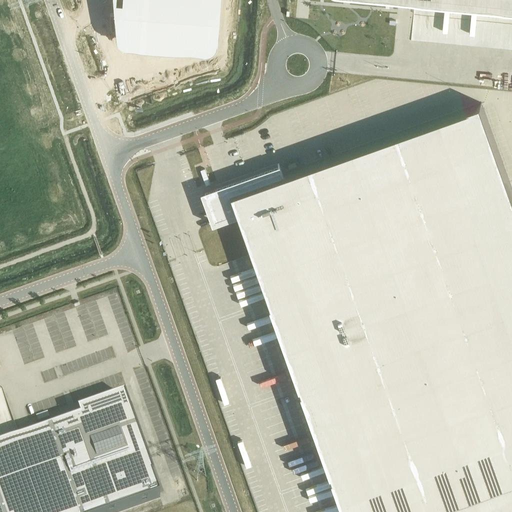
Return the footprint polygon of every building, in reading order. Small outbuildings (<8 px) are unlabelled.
[(115,0),(116,14),(112,14),(113,27),(117,27),(117,33),(117,35),(117,36),(118,38),(119,39),(120,39),(121,40),(122,40),(138,41),(137,45),(203,51),(205,51),(207,50),(209,49),(212,48),(213,46),(215,44),(216,42),(217,40),(218,35),(220,0),(115,0)] [(511,0),(407,0),(511,9),(511,0)] [(0,242),(57,222),(0,64),(0,242)] [(279,163),(200,191),(212,224),(237,215),(342,511),(511,511),(511,187),(482,102),(283,173),(279,163)] [(0,511),(121,511),(159,499),(124,404),(101,413),(98,406),(76,414),(78,421),(33,437),(31,433),(31,434),(32,437),(0,449),(0,511)] [(48,412),(36,416),(38,422),(50,418),(48,412)]
